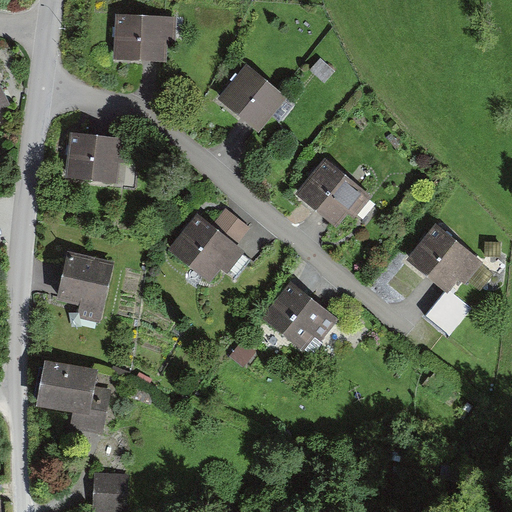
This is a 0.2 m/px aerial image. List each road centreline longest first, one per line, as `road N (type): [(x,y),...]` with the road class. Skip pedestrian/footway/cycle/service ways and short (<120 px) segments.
road 1 (residential): [(45,82),(73,86),(172,134),(434,345)]
road 2 (unclassified): [(20,394),(21,280),(45,82)]
